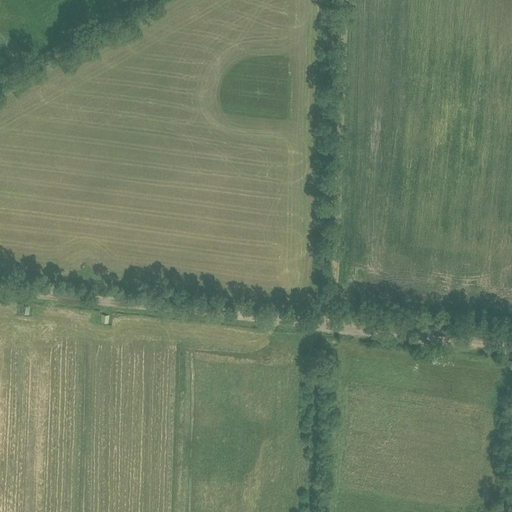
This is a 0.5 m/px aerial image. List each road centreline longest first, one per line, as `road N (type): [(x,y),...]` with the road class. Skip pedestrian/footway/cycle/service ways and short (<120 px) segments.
road 1 (track): [(0,287),(511,348)]
road 2 (unknown): [(322,325),(339,0)]
